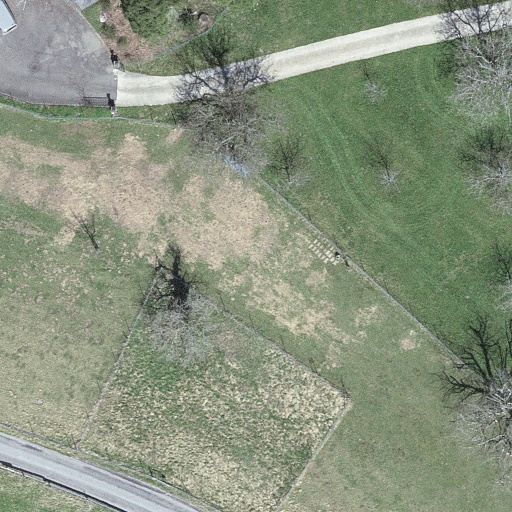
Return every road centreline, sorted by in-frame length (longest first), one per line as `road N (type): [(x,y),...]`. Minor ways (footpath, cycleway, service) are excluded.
road 1 (track): [(0,75),(83,87),(183,88),(511,10)]
road 2 (unclassified): [(158,511),(0,446)]
